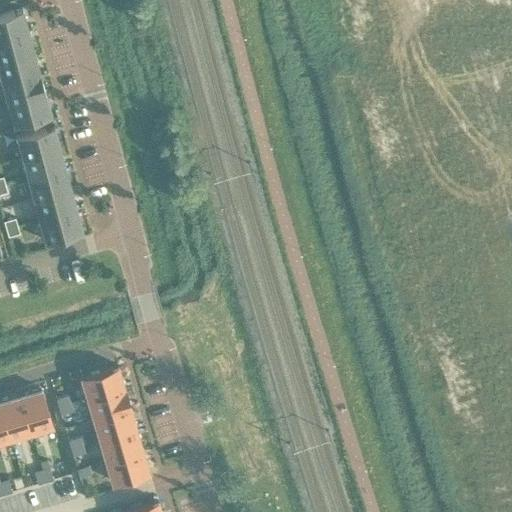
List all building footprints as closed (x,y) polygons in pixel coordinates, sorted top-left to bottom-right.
[(0,13),(0,36),(28,29),(22,7),(0,13)] [(0,36),(0,59),(33,50),(28,29),(0,36)] [(0,59),(0,74),(2,81),(39,71),(33,50),(0,59)] [(2,81),(7,102),(45,91),(39,71),(2,81)] [(45,91),(7,102),(13,124),(51,114),(45,91)] [(16,134),(22,156),(59,146),(53,124),(16,134)] [(28,177),(65,167),(59,146),(22,156),(28,177)] [(28,177),(33,198),(71,188),(65,167),(28,177)] [(33,198),(39,219),(76,209),(71,188),(33,198)] [(76,209),(39,219),(45,240),(82,230),(76,209)] [(15,217),(3,220),(6,228),(17,224),(15,217)] [(19,232),(17,224),(6,228),(8,235),(19,232)] [(124,386),(117,364),(80,375),(87,397),(124,386)] [(130,407),(124,386),(87,397),(93,418),(130,407)] [(52,424),(41,387),(19,393),(30,430),(52,424)] [(30,430),(19,393),(0,398),(0,404),(9,436),(30,430)] [(58,405),(70,402),(68,394),(56,398),(58,405)] [(72,410),(70,402),(58,405),(60,413),(72,410)] [(0,439),(9,436),(0,404),(0,439)] [(99,438),(136,427),(130,407),(93,418),(99,438)] [(142,448),(136,427),(99,438),(105,459),(142,448)] [(80,436),(68,439),(70,447),(82,443),(80,436)] [(84,451),(82,443),(70,447),(73,455),(84,451)] [(149,470),(142,448),(105,459),(112,481),(149,470)] [(88,464),(77,467),(79,475),(91,472),(88,464)] [(53,478),(49,466),(41,469),(45,480),(53,478)] [(45,480),(41,469),(34,471),(37,482),(45,480)] [(11,490),(8,478),(0,481),(3,492),(11,490)] [(161,511),(158,499),(121,511),(161,511)]
